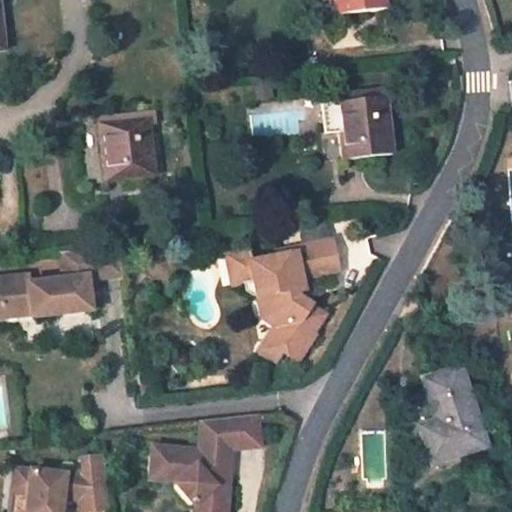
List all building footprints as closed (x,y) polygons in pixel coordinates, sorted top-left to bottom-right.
[(330,0),(333,13),(385,8),(383,0),(330,0)] [(390,156),(384,98),(334,103),(319,105),(322,135),(337,133),(340,161),(390,156)] [(153,176),(147,119),(96,125),(102,182),(153,176)] [(338,271),(332,240),(277,252),(277,256),(250,262),(246,267),(248,278),(254,282),(256,282),(258,296),(256,296),(260,320),(272,329),(263,342),(280,353),(295,363),(314,335),(312,334),(325,314),(306,303),(302,279),(338,271)] [(122,279),(118,246),(59,253),(62,283),(28,287),(27,279),(0,282),(0,321),(31,318),(31,321),(90,314),(86,283),(122,279)] [(225,256),(231,285),(248,297),(256,296),(258,296),(256,282),(254,282),(248,278),(246,267),(250,262),(248,251),(225,256)] [(256,353),(272,363),(280,353),(263,342),(256,353)] [(484,446),(459,369),(423,379),(436,421),(419,427),(430,463),(484,446)] [(256,414),(199,421),(196,451),(150,447),(146,480),(172,482),(172,485),(188,503),(192,503),(191,509),(222,511),(224,511),(231,450),(260,446),(256,414)] [(59,475),(10,470),(7,495),(24,496),(21,511),(57,511),(58,499),(78,501),(78,504),(85,511),(108,508),(102,455),(81,458),(81,473),(60,471),(59,475)]
